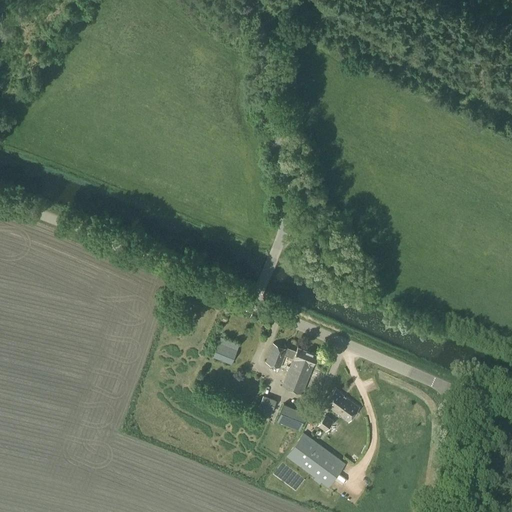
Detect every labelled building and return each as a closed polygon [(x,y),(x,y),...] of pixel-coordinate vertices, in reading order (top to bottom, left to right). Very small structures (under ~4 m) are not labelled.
[(231,365),(239,345),(220,337),(212,357),(231,365)] [(266,362),(281,368),(285,356),(293,359),(282,386),(302,394),(318,355),(298,346),(296,351),(289,349),(289,350),(273,343),(266,362)] [(335,389),(323,404),(348,422),(359,407),(335,389)] [(270,416),(276,401),(263,395),(257,410),(270,416)] [(299,430),(306,412),(284,403),(277,421),(299,430)] [(333,420),(325,415),(318,425),(325,431),(333,420)] [(321,446),(309,438),(310,437),(303,433),(286,456),(328,487),(345,463),(321,445),(321,446)] [(367,477),(364,481),(372,486),(375,483),(367,477)] [(362,495),(367,490),(359,482),(354,487),(362,495)]
